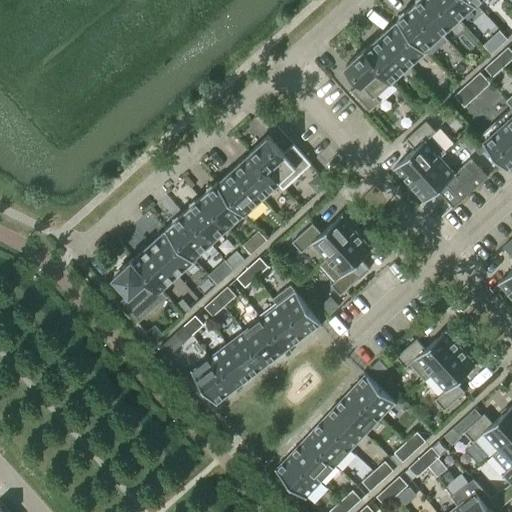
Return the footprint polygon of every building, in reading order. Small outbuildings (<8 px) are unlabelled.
[(442,0),(417,0),(414,3),(441,33),(458,18),(442,0)] [(473,0),(442,0),(458,18),(474,3),(475,4),(476,3),(473,0)] [(441,33),(414,3),(396,19),(397,20),(398,19),(426,49),(431,55),(448,40),(441,33)] [(397,20),(381,34),(408,65),(426,49),(398,19),(397,20)] [(381,34),(365,49),(364,50),(392,80),(408,65),(381,34)] [(365,49),(364,48),(346,65),(361,82),(351,90),(369,110),(380,100),(375,95),(392,80),(364,50),(365,49)] [(511,58),(511,54),(506,48),(496,57),(504,66),(511,58)] [(496,57),(487,65),(495,74),(504,66),(496,57)] [(478,73),(469,82),(479,93),(488,85),(478,73)] [(469,82),(461,88),(472,100),(479,93),(469,82)] [(472,100),(461,88),(454,95),(464,106),(472,100)] [(511,106),(479,135),(483,140),(488,146),(507,167),(511,163),(511,106)] [(395,167),(410,183),(440,156),(440,157),(446,151),(431,135),(436,131),(426,120),(420,125),(405,139),(414,149),(393,167),(394,168),(395,167)] [(278,182),(278,183),(283,188),(311,163),(293,143),(283,152),(268,135),(250,151),(250,152),(251,152),(278,182)] [(483,140),(474,148),(480,154),(488,146),(483,140)] [(251,152),(250,152),(234,167),(262,197),(278,183),(278,182),(251,152)] [(461,200),(487,176),(471,157),(454,172),(440,156),(410,183),(424,199),(423,200),(424,201),(445,182),(461,200)] [(234,167),(218,182),(217,182),(244,211),(243,212),(244,213),(262,197),(234,167)] [(312,186),(318,192),(328,183),(320,174),(313,180),(312,186)] [(217,180),(199,196),(227,227),(243,212),(244,211),(217,182),(218,182),(217,180)] [(199,196),(183,212),(210,242),(227,227),(199,196)] [(210,242),(183,212),(165,228),(166,229),(167,228),(193,257),(194,257),(210,242)] [(327,258),(357,231),(342,215),(343,214),(342,213),(322,232),(313,222),(292,241),(302,252),(312,242),(326,257),(327,258)] [(167,228),(166,229),(150,243),(177,274),(195,258),(194,257),(193,257),(167,228)] [(253,249),(268,237),(261,229),(246,241),(253,249)] [(327,258),(326,257),(320,263),(335,280),(331,284),(340,294),(361,276),(352,266),(373,247),(372,246),(371,247),(357,231),(327,258)] [(511,251),(511,237),(502,246),(509,254),(511,251)] [(150,243),(133,258),(133,259),(160,289),(161,288),(177,274),(150,243)] [(244,259),(237,250),(226,259),(234,268),(244,259)] [(511,251),(509,254),(511,256),(511,269),(497,282),(498,283),(499,282),(511,296),(511,251)] [(133,259),(133,258),(133,257),(114,274),(130,291),(120,300),(139,321),(167,295),(161,288),(160,289),(133,259)] [(255,260),(248,267),(257,276),(264,269),(255,260)] [(248,267),(241,273),(249,283),(257,276),(248,267)] [(321,324),(295,289),(291,284),(273,298),(278,304),(303,336),(319,323),(320,325),(321,324)] [(232,298),(223,289),(216,296),(224,305),(232,298)] [(216,296),(208,302),(217,312),(224,305),(216,296)] [(330,296),(322,304),(332,314),(339,307),(330,296)] [(183,314),(191,307),(183,298),(175,305),(183,314)] [(303,336),(278,304),(261,317),(285,349),(303,336)] [(285,349),(261,317),(244,331),(268,362),(285,349)] [(191,318),(184,325),(192,334),(200,328),(191,318)] [(146,332),(154,341),(163,333),(155,324),(146,332)] [(184,325),(176,331),(185,341),(192,334),(184,325)] [(431,373),(461,346),(446,330),(447,329),(446,328),(426,347),(417,337),(396,356),(406,367),(410,363),(425,380),(431,374),(431,373)] [(244,331),(227,344),(251,376),(268,362),(244,331)] [(251,376),(227,344),(210,357),(234,389),(251,376)] [(475,362),(461,346),(431,373),(431,374),(445,389),(434,399),(444,410),(465,391),(456,381),(477,362),(476,361),(475,362)] [(234,389),(210,357),(193,370),(192,368),(191,369),(217,404),(218,403),(217,402),(234,389)] [(351,389),(380,417),(394,401),(396,402),(365,372),(364,373),(365,374),(351,389)] [(351,389),(336,405),(365,433),(380,417),(351,389)] [(498,448),(511,435),(511,404),(493,422),(484,412),(463,431),(473,442),(484,432),(498,448)] [(365,433),(336,405),(321,421),(350,448),(365,433)] [(350,448),(321,421),(306,437),(335,464),(350,448)] [(414,434),(406,441),(415,450),(422,444),(414,434)] [(511,435),(498,448),(491,454),(506,470),(502,474),(511,485),(511,484),(511,435)] [(306,437),(292,452),(321,480),(335,464),(306,437)] [(415,450),(406,441),(399,448),(407,457),(415,450)] [(436,459),(428,449),(420,456),(429,465),(436,459)] [(321,480),(292,452),(277,468),(276,467),(275,468),(286,478),(283,481),(293,490),(295,487),(306,497),(307,496),(306,495),(321,480)] [(429,465),(420,456),(413,462),(422,472),(429,465)] [(390,473),(381,463),(374,470),(383,479),(390,473)] [(374,470),(367,477),(375,486),(383,479),(374,470)] [(404,488),(396,478),(388,485),(397,494),(404,488)] [(490,496),(474,478),(451,495),(458,505),(464,511),(492,511),(488,506),(494,501),(490,496)] [(497,491),(490,496),(494,501),(501,508),(511,498),(511,484),(511,485),(510,483),(506,487),(497,491)] [(397,494),(388,485),(381,491),(390,501),(397,494)] [(358,502),(349,492),(342,499),(350,508),(358,502)] [(346,511),(350,508),(342,499),(334,506),(340,511),(346,511)]
